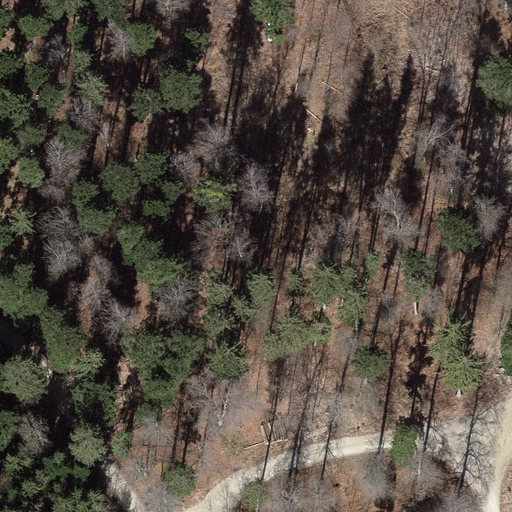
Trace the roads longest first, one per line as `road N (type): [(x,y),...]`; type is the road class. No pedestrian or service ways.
road 1 (track): [(212,511),(214,435),(196,348),(170,105)]
road 2 (track): [(134,511),(50,383),(0,328)]
road 3 (track): [(366,441),(306,454),(248,484),(223,511)]
